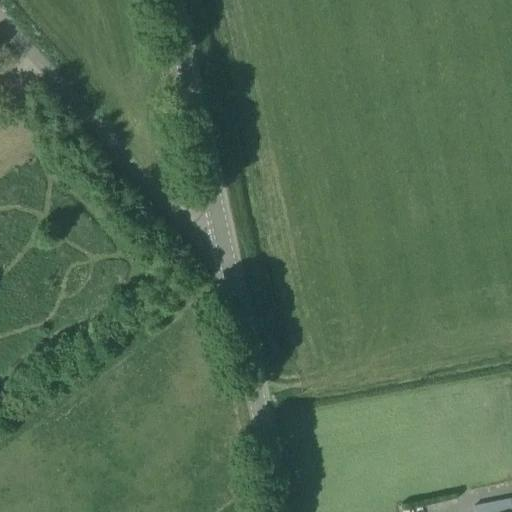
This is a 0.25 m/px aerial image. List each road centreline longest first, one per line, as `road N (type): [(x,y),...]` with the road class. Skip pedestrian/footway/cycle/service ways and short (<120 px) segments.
road 1 (unclassified): [(228,260),(147,199),(0,7)]
road 2 (secondary): [(228,260),(173,0)]
road 3 (secondary): [(278,511),(228,260)]
